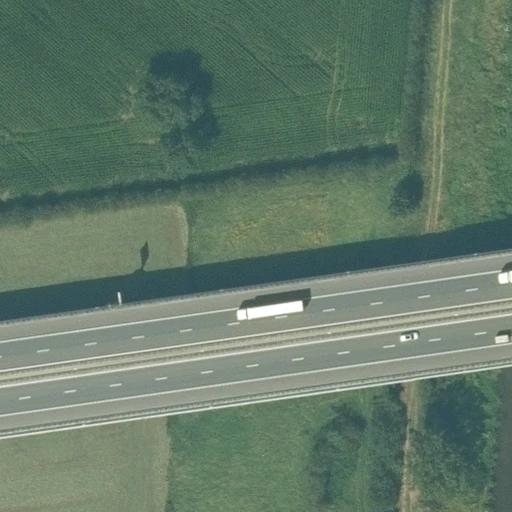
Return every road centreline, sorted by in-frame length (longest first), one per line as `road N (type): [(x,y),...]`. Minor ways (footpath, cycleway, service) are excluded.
road 1 (motorway): [(0,404),(511,332)]
road 2 (motorway): [(511,286),(0,358)]
road 3 (track): [(405,511),(437,0)]
